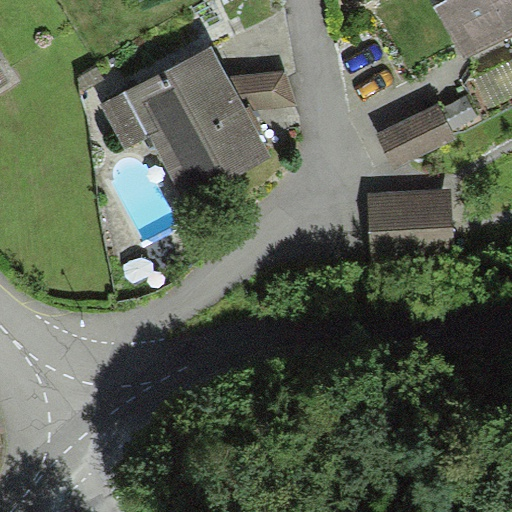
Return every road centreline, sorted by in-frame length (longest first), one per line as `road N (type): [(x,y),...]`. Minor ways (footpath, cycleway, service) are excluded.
road 1 (residential): [(45,372),(186,299),(302,191),(324,132),(306,0)]
road 2 (residential): [(511,320),(300,332),(174,374),(90,425)]
